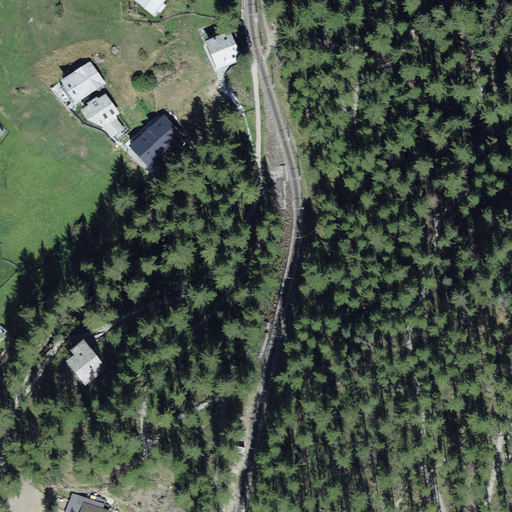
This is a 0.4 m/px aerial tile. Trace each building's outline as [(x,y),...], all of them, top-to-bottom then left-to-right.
[(160,0),(135,0),(153,12),(160,0)] [(230,31),(201,41),(211,71),(240,61),(230,31)] [(87,61),(54,82),(69,105),(102,84),(87,61)] [(116,114),(103,97),(82,113),(96,130),(116,114)] [(184,142),(162,119),(132,147),(154,170),(184,142)] [(99,380),(75,351),(53,369),(77,398),(99,380)] [(111,511),(81,503),(77,511),(111,511)]
